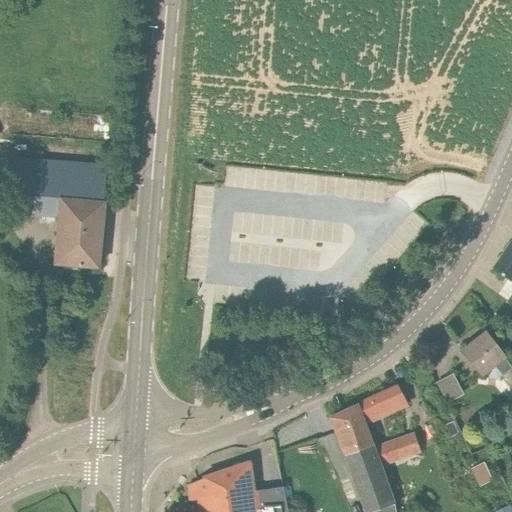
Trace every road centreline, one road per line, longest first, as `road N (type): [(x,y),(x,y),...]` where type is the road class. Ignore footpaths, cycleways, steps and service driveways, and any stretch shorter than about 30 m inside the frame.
road 1 (tertiary): [(133,444),(147,432),(231,418),(316,388),(381,350),(444,290),(511,161)]
road 2 (secondary): [(133,444),(166,0)]
road 3 (tertiary): [(0,482),(60,455),(133,444)]
